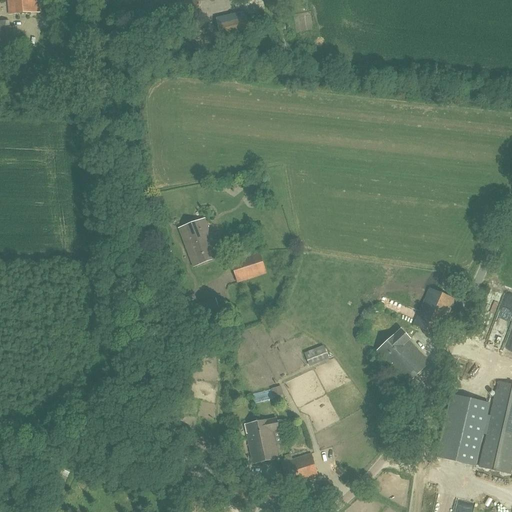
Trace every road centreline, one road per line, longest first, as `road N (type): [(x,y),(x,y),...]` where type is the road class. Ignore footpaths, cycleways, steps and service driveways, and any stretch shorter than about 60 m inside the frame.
road 1 (unclassified): [(72,458),(122,383),(100,81),(104,0)]
road 2 (unclassified): [(333,511),(427,393),(511,223)]
road 3 (unclassified): [(72,458),(216,470),(254,486),(280,511)]
road 4 (track): [(427,393),(416,511)]
